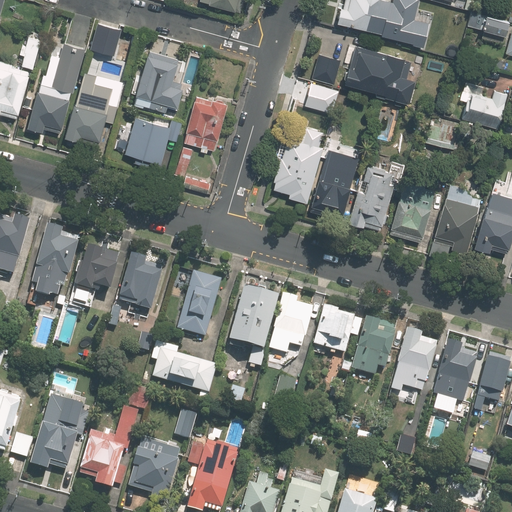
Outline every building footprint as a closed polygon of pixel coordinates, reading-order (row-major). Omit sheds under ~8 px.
[(201,0),(211,3),(211,4),(237,11),(237,10),(241,11),(243,0),(201,0)] [(385,0),(342,0),(341,8),(337,7),(334,22),(423,43),(428,21),(415,18),(419,0),(392,0),(392,2),(385,0)] [(503,36),(507,23),(485,17),(485,15),(472,12),(469,24),(482,28),(481,30),(503,36)] [(116,54),(122,30),(100,24),(94,48),(116,54)] [(40,40),(26,36),(18,65),(32,69),(40,40)] [(71,93),(74,94),(86,49),(64,43),(53,87),(42,84),(40,92),(39,92),(28,129),(44,133),(45,129),(60,133),(61,128),(63,129),(71,101),(69,100),(71,93)] [(405,76),(410,59),(353,45),(347,69),(345,69),(341,85),(373,93),(372,96),(383,99),(384,95),(408,102),(414,78),(405,76)] [(186,83),(171,78),(177,56),(152,49),(146,69),(145,69),(137,97),(138,97),(136,104),(164,112),(166,105),(167,105),(168,102),(180,105),(186,83)] [(332,84),(338,61),(317,55),(311,78),(332,84)] [(27,72),(10,68),(11,65),(0,61),(0,114),(16,119),(17,115),(19,115),(30,77),(26,76),(27,72)] [(113,77),(83,69),(65,138),(80,142),(81,141),(96,144),(97,140),(99,141),(106,114),(104,113),(108,100),(107,100),(113,77)] [(463,99),(458,118),(493,128),(503,94),(491,90),(489,98),(478,94),(480,86),(463,81),(459,97),(463,99)] [(313,83),(307,104),(330,110),(336,89),(313,83)] [(219,141),(229,106),(197,97),(187,132),(189,133),(186,142),(202,147),(200,151),(207,153),(208,149),(214,150),(216,141),(219,141)] [(168,126),(136,118),(125,155),(135,157),(133,163),(149,167),(151,162),(161,165),(168,140),(175,142),(181,123),(170,119),(168,126)] [(426,121),(420,142),(448,150),(453,129),(426,121)] [(303,205),(318,151),(285,141),(280,162),(277,162),(271,184),(273,185),(270,192),(287,197),(286,200),(303,205)] [(192,148),(181,145),(173,173),(186,177),(183,185),(208,193),(211,182),(185,175),(192,148)] [(357,158),(329,150),(319,183),(318,183),(310,208),(312,208),(310,213),(339,222),(340,217),(341,217),(349,190),(348,190),(357,158)] [(383,171),(370,167),(370,170),(364,168),(360,182),(365,184),(362,195),(355,193),(346,225),(362,229),(362,227),(378,232),(390,187),(386,186),(389,175),(382,173),(383,171)] [(427,211),(432,193),(423,190),(424,184),(406,178),(399,203),(398,203),(390,231),(392,231),(390,235),(419,243),(420,239),(421,239),(429,211),(427,211)] [(511,228),(511,229),(511,228),(511,193),(494,189),(484,222),(481,222),(472,251),(487,255),(488,251),(505,256),(511,233),(511,228)] [(470,204),(472,197),(448,190),(446,198),(444,197),(443,204),(441,204),(432,235),(434,236),(429,255),(446,259),(449,247),(464,252),(475,212),(474,212),(476,206),(470,204)] [(23,255),(33,217),(18,213),(17,219),(1,214),(0,218),(0,266),(17,271),(22,255),(23,255)] [(65,230),(48,225),(32,283),(40,285),(38,293),(52,297),(52,295),(59,297),(62,288),(64,288),(68,274),(71,275),(81,239),(63,234),(65,230)] [(111,287),(118,263),(115,263),(118,253),(102,249),(102,248),(88,244),(77,284),(73,283),(68,302),(89,308),(94,289),(98,290),(100,284),(111,287)] [(147,258),(132,254),(119,299),(139,305),(138,306),(151,310),(162,272),(160,272),(161,267),(145,262),(147,258)] [(224,278),(196,270),(180,327),(208,335),(224,278)] [(261,347),(276,294),(241,285),(226,338),(229,338),(227,344),(241,348),(243,342),(249,344),(244,362),(256,365),(261,347)] [(298,299),(282,294),(272,328),(275,328),(269,348),(287,353),(289,344),(301,347),(312,307),(297,302),(298,299)] [(124,307),(116,305),(112,323),(119,325),(124,307)] [(337,310),(323,306),(312,344),(345,354),(350,334),(357,336),(361,320),(355,318),(355,316),(337,311),(337,310)] [(378,322),(364,318),(356,347),(357,347),(352,368),(375,375),(378,366),(385,368),(395,330),(377,325),(378,322)] [(420,333),(405,329),(396,362),(398,362),(390,388),(400,391),(402,385),(422,391),(436,342),(419,337),(420,333)] [(153,335),(143,332),(139,346),(149,349),(153,335)] [(154,375),(209,391),(217,363),(176,351),(178,345),(157,339),(153,357),(158,358),(154,375)] [(462,343),(448,339),(438,373),(441,374),(431,406),(438,408),(441,395),(465,401),(478,353),(461,347),(462,343)] [(497,401),(509,359),(489,353),(474,409),(481,411),(484,397),(497,401)] [(349,363),(340,361),(338,370),(346,372),(349,363)] [(101,374),(87,371),(81,393),(96,396),(101,374)] [(289,398),(295,380),(278,375),(273,394),(289,398)] [(124,401),(146,407),(152,388),(129,382),(124,401)] [(243,407),(247,393),(234,389),(230,403),(243,407)] [(0,449),(4,451),(6,446),(7,447),(20,401),(18,400),(19,397),(0,392),(0,449)] [(85,401),(52,392),(32,462),(48,467),(50,463),(65,467),(67,462),(69,462),(78,431),(77,430),(85,401)] [(184,405),(194,408),(197,401),(186,398),(184,405)] [(126,449),(137,410),(124,406),(115,435),(92,428),(80,472),(96,476),(94,482),(111,486),(113,482),(119,484),(124,467),(118,465),(123,448),(126,449)] [(190,435),(196,413),(189,411),(182,433),(190,435)] [(27,456),(32,437),(16,432),(11,451),(27,456)] [(393,450),(413,455),(418,439),(397,433),(393,450)] [(310,445),(318,448),(321,439),(312,436),(310,445)] [(154,496),(169,500),(181,458),(179,458),(180,453),(170,450),(172,445),(144,437),(130,484),(156,491),(154,496)] [(199,464),(187,505),(202,509),(203,505),(219,509),(221,504),(223,504),(239,447),(231,445),(232,443),(221,440),(221,441),(208,438),(206,444),(191,440),(185,460),(199,464)] [(488,452),(470,446),(464,466),(482,471),(488,452)] [(327,511),(338,474),(324,469),(321,478),(315,476),(312,484),(291,478),(289,485),(286,484),(278,511),(327,511)] [(269,489),(271,481),(265,480),(266,475),(258,473),(255,485),(246,483),(237,511),(270,511),(276,492),(269,489)] [(369,511),(373,500),(341,491),(334,511),(369,511)] [(386,511),(393,511),(399,495),(386,491),(381,511),(386,511)]
